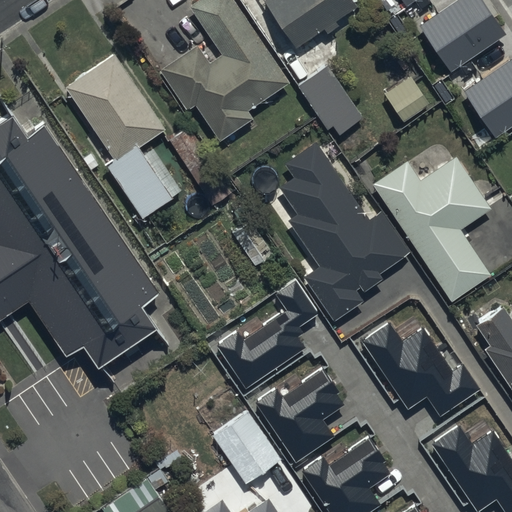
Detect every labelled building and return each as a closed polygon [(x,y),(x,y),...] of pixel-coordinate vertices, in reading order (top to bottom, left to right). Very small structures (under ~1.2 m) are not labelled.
[(249,106),(289,77),(236,0),(189,0),(187,2),(221,49),(210,57),(196,39),(159,66),(187,105),(194,100),(221,137),(254,113),(249,106)] [(335,15),(356,2),(354,0),(268,0),(294,42),(322,24),(326,30),(339,22),(335,15)] [(452,12),(438,19),(449,40),(461,34),(462,36),(479,27),(473,16),(458,24),(452,12)] [(142,211),(163,197),(185,229),(221,204),(217,198),(231,189),(189,123),(168,136),(170,139),(156,149),(152,143),(145,149),(139,141),(165,123),(113,48),(64,82),(114,153),(106,159),(142,211)] [(339,129),(363,113),(330,62),(298,82),(326,125),(333,121),(339,129)] [(411,70),(383,88),(402,118),(430,100),(411,70)] [(12,114),(0,121),(0,323),(30,304),(65,356),(84,344),(99,366),(156,329),(140,306),(157,295),(42,124),(26,135),(12,114)] [(382,206),(370,214),(316,137),(286,158),(295,172),(279,182),(282,186),(265,198),(307,257),(299,262),(336,316),(365,296),(357,285),(361,282),(364,287),(382,275),(378,269),(410,247),(382,206)] [(407,156),(370,180),(449,297),(491,269),(461,225),(492,204),(456,151),(420,175),(407,156)] [(250,218),(230,231),(253,265),(273,252),(250,218)] [(292,291),(259,313),(280,345),(313,322),(292,291)] [(489,340),(484,343),(511,385),(511,314),(504,303),(477,321),(489,340)] [(501,449),(452,377),(397,414),(450,491),(483,468),(480,463),(501,449)] [(249,406),(212,430),(244,481),(282,456),(249,406)] [(141,445),(121,417),(103,430),(123,457),(141,445)] [(320,451),(298,421),(275,438),(297,468),(320,451)] [(404,511),(403,510),(418,500),(398,471),(395,473),(384,455),(377,460),(359,434),(331,452),(333,455),(311,469),(317,478),(311,482),(324,501),(318,505),(322,511),(404,511)] [(122,489),(157,465),(147,451),(112,474),(122,489)] [(154,487),(167,478),(159,466),(102,505),(106,511),(165,511),(169,509),(154,487)] [(476,511),(504,496),(488,469),(457,488),(470,511),(476,511)] [(281,511),(268,492),(239,511),(235,511),(223,493),(200,509),(201,511),(281,511)]
